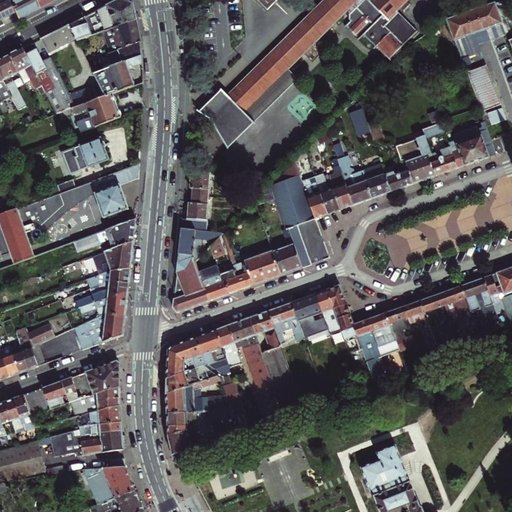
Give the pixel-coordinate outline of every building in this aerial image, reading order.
[(0,0),(0,20),(13,14),(6,0),(0,0)] [(27,13),(37,8),(33,0),(6,0),(13,14),(16,19),(27,13)] [(92,35),(103,31),(136,19),(135,13),(132,2),(128,1),(124,0),(119,0),(104,8),(85,18),(92,35)] [(214,97),(198,113),(212,122),(224,151),(264,111),(255,101),(342,12),(344,14),(344,15),(343,21),(345,23),(341,27),(354,41),(359,37),(371,50),(373,49),(389,65),(403,51),(399,47),(409,38),(389,18),(394,14),(397,17),(404,11),(400,7),(407,0),(320,0),(225,96),(220,91),(214,97)] [(254,0),(266,12),(277,0),(254,0)] [(471,33),(508,19),(501,0),(496,0),(444,20),(462,65),(468,63),(466,56),(478,51),(475,44),(471,33)] [(78,40),(92,35),(85,18),(80,20),(70,25),(78,40)] [(120,50),(142,42),(139,31),(136,19),(103,31),(111,53),(120,50)] [(511,30),(511,28),(508,19),(471,33),(475,44),(483,41),(511,30)] [(50,54),(67,45),(72,43),(78,40),(70,25),(59,31),(42,40),(50,54)] [(107,66),(109,70),(145,57),(144,50),(143,41),(142,42),(120,50),(123,58),(113,62),(113,63),(107,66)] [(52,57),(69,48),(67,45),(50,54),(52,57)] [(18,52),(11,55),(20,72),(26,69),(36,90),(44,87),(28,55),(25,48),(18,52)] [(123,58),(120,50),(111,53),(109,54),(113,62),(123,58)] [(72,97),(60,74),(52,58),(42,63),(36,51),(33,52),(28,55),(44,87),(58,115),(74,110),(78,108),(72,97)] [(0,61),(0,72),(14,99),(21,113),(29,109),(12,76),(20,72),(11,55),(3,59),(0,61)] [(107,98),(117,94),(139,86),(135,76),(132,67),(135,66),(136,68),(146,64),(145,57),(109,70),(95,75),(101,86),(107,98)] [(465,74),(481,114),(499,107),(483,67),(465,74)] [(0,104),(6,115),(11,112),(6,103),(14,99),(0,72),(0,104)] [(72,97),(78,108),(107,98),(101,86),(72,97)] [(79,123),(83,133),(125,118),(121,106),(117,94),(107,98),(78,108),(74,110),(76,115),(90,110),(94,118),(79,123)] [(369,133),(368,132),(365,123),(360,109),(349,113),(357,137),(369,133)] [(369,121),(365,123),(368,132),(373,131),(369,121)] [(425,139),(444,132),(442,126),(440,123),(435,125),(421,130),(424,137),(425,139)] [(448,143),(449,145),(458,168),(479,161),(496,155),(487,130),(484,131),(481,133),(478,128),(475,127),(457,134),(455,138),(456,141),(448,143)] [(396,147),(401,161),(404,160),(413,184),(425,180),(436,176),(428,155),(430,154),(425,139),(424,137),(415,140),(416,143),(402,148),(400,145),(396,147)] [(78,158),(83,170),(111,160),(108,153),(110,150),(109,146),(107,141),(104,141),(103,139),(79,147),(82,156),(78,158)] [(415,140),(400,145),(402,148),(416,143),(415,140)] [(443,159),(439,160),(436,162),(433,155),(432,153),(430,154),(428,155),(436,176),(447,172),(458,168),(449,145),(440,149),(443,159)] [(82,156),(79,147),(64,153),(73,174),(83,170),(78,158),(82,156)] [(336,161),(353,206),(361,203),(372,199),(362,171),(361,171),(354,174),(352,170),(348,169),(350,165),(347,156),(336,160),(336,161)] [(384,175),(391,192),(401,189),(413,184),(404,160),(401,161),(403,168),(393,171),(390,166),(382,169),(384,175)] [(275,199),(285,229),(288,228),(302,268),(312,264),(297,226),(300,225),(316,219),(301,181),(293,161),(269,185),(275,199)] [(328,177),(341,210),(347,208),(353,206),(336,161),(333,162),(335,166),(333,167),(336,174),(328,177)] [(94,182),(97,188),(98,193),(97,194),(106,218),(130,209),(126,196),(123,185),(140,179),(141,165),(94,182)] [(362,171),(372,199),(380,196),(391,192),(384,175),(380,165),(362,171)] [(207,173),(192,172),(191,181),(190,189),(194,189),(192,204),(189,203),(188,212),(187,219),(202,220),(207,173)] [(320,193),(328,215),(333,213),(341,210),(328,177),(324,178),(322,174),(314,177),(320,193)] [(78,188),(75,179),(61,185),(63,193),(78,188)] [(323,216),(328,215),(320,193),(314,195),(308,179),(301,181),(316,219),(323,216)] [(78,205),(93,196),(97,194),(98,193),(97,188),(94,182),(89,184),(78,188),(63,193),(61,194),(65,205),(36,231),(40,231),(42,233),(43,235),(69,211),(78,205)] [(264,203),(275,199),(269,185),(261,194),(264,203)] [(65,205),(61,194),(18,210),(6,215),(0,216),(0,230),(5,229),(14,253),(17,264),(37,256),(28,233),(36,230),(36,231),(65,205)] [(0,203),(0,204),(6,215),(18,210),(11,198),(0,203)] [(134,220),(74,243),(78,253),(101,245),(104,253),(111,251),(134,242),(135,236),(136,227),(137,219),(134,220)] [(182,229),(207,231),(208,221),(202,220),(187,219),(182,219),(182,229)] [(273,251),(281,275),(293,271),(302,268),(288,228),(285,229),(282,231),(287,246),(273,251)] [(5,229),(0,230),(0,240),(6,256),(14,253),(5,229)] [(196,262),(205,252),(201,251),(202,239),(208,239),(208,241),(212,241),(212,239),(217,240),(222,235),(224,232),(207,231),(182,229),(180,245),(178,263),(194,258),(196,262)] [(229,253),(222,235),(217,240),(209,247),(214,259),(229,253)] [(111,272),(112,272),(131,270),(133,258),(134,242),(111,251),(112,266),(86,275),(89,280),(105,274),(111,272)] [(249,273),(254,285),(264,281),(267,280),(281,275),(273,251),(272,248),(239,261),(235,251),(231,252),(237,267),(241,276),(249,273)] [(199,272),(196,262),(194,258),(178,263),(177,269),(173,308),(175,310),(177,312),(210,301),(199,272)] [(217,265),(199,272),(210,301),(221,297),(230,294),(225,282),(222,283),(218,275),(220,274),(217,265)] [(237,267),(220,274),(218,275),(222,283),(225,282),(230,294),(240,290),(254,285),(249,273),(241,276),(237,267)] [(511,268),(502,272),(492,276),(501,300),(503,299),(511,323),(511,268)] [(112,272),(111,284),(130,282),(130,276),(131,270),(112,272)] [(105,274),(89,280),(91,284),(106,279),(105,274)] [(504,309),(501,300),(492,276),(488,277),(484,279),(493,304),(496,312),(504,309)] [(474,282),(462,286),(471,312),(481,309),(475,295),(481,293),(486,307),(493,304),(484,279),(474,282)] [(96,304),(128,293),(129,287),(130,282),(111,284),(104,284),(91,289),(96,304)] [(361,346),(354,325),(348,309),(340,288),(339,286),(327,290),(334,309),(340,326),(345,340),(354,336),(359,349),(361,347),(361,346)] [(441,294),(421,301),(425,313),(445,306),(448,313),(455,311),(469,349),(483,344),(471,312),(462,286),(441,294)] [(322,292),(315,294),(322,313),(334,309),(327,290),(322,292)] [(96,304),(77,311),(79,316),(93,312),(92,308),(97,307),(101,318),(108,315),(126,317),(127,306),(128,293),(96,304)] [(322,313),(315,294),(310,296),(298,300),(292,302),(303,331),(308,329),(306,322),(313,320),(318,333),(326,331),(320,314),(322,313)] [(437,347),(436,344),(425,313),(421,301),(413,304),(403,307),(409,324),(415,322),(422,339),(425,338),(430,349),(437,347)] [(280,307),(268,311),(277,335),(293,329),(298,343),(306,340),(305,336),(303,331),(292,302),(280,307)] [(396,310),(386,313),(392,329),(399,350),(400,351),(407,348),(410,349),(417,346),(414,336),(407,339),(404,331),(411,328),(409,324),(403,307),(396,310)] [(334,309),(322,313),(328,330),(340,326),(334,309)] [(262,353),(275,388),(282,408),(284,414),(285,417),(304,409),(303,404),(277,335),(268,311),(259,315),(250,318),(256,336),(264,333),(271,350),(262,353)] [(382,357),(399,350),(392,329),(386,313),(378,317),(368,320),(372,331),(382,357)] [(74,328),(83,351),(123,337),(124,328),(126,317),(108,315),(101,318),(74,328)] [(261,394),(275,388),(262,353),(256,336),(250,318),(246,319),(239,322),(255,364),(250,365),(251,369),(254,368),(257,376),(255,377),(261,394)] [(362,322),(354,325),(361,346),(365,345),(364,343),(372,340),(369,332),(372,331),(368,320),(362,322)] [(50,321),(27,329),(32,344),(39,342),(41,341),(56,335),(50,321)] [(229,326),(242,363),(245,371),(251,369),(250,365),(255,364),(239,322),(234,324),(229,326)] [(230,368),(242,363),(229,326),(223,327),(216,330),(223,347),(227,359),(229,363),(230,368)] [(208,333),(197,337),(206,363),(214,368),(229,363),(227,359),(223,361),(217,363),(214,355),(213,351),(223,347),(216,330),(208,333)] [(18,335),(23,346),(29,343),(23,332),(18,335)] [(167,379),(204,365),(206,363),(197,337),(184,342),(172,346),(168,351),(168,365),(167,379)] [(437,347),(441,359),(452,355),(447,341),(436,344),(437,347)] [(39,342),(32,344),(33,347),(40,367),(44,366),(47,364),(39,342)] [(21,347),(23,351),(30,371),(35,369),(40,367),(33,347),(27,350),(25,345),(21,347)] [(213,351),(214,355),(220,352),(223,361),(227,359),(223,347),(213,351)] [(14,354),(21,374),(26,372),(30,371),(23,351),(17,353),(15,349),(12,350),(14,354)] [(16,376),(21,374),(14,354),(7,357),(6,352),(3,353),(4,357),(11,378),(16,376)] [(11,378),(4,357),(0,359),(0,374),(2,381),(7,379),(11,378)] [(83,398),(85,397),(119,386),(119,376),(119,364),(116,362),(88,372),(74,377),(83,398)] [(210,370),(204,365),(167,379),(167,385),(167,394),(209,379),(207,371),(210,370)] [(201,388),(221,381),(220,378),(218,376),(209,379),(167,394),(167,404),(167,413),(206,412),(210,423),(234,417),(226,395),(210,396),(209,398),(201,398),(201,388)] [(61,382),(68,403),(83,398),(74,377),(69,379),(61,382)] [(43,388),(50,409),(68,403),(61,382),(53,385),(43,388)] [(101,411),(119,406),(119,396),(119,386),(85,397),(87,402),(90,401),(91,403),(75,408),(77,417),(86,415),(97,412),(101,411)] [(50,409),(43,388),(36,391),(23,395),(31,414),(31,415),(50,409)] [(18,397),(13,399),(20,418),(31,414),(23,395),(18,397)] [(20,418),(13,399),(9,401),(4,402),(11,421),(20,418)] [(11,421),(4,402),(0,404),(0,403),(0,420),(2,425),(11,421)] [(81,426),(120,421),(120,414),(119,406),(101,411),(97,412),(86,415),(77,417),(78,426),(81,426)] [(284,414),(282,408),(272,411),(274,417),(284,414)] [(206,412),(167,413),(168,418),(168,431),(168,435),(210,423),(206,412)] [(246,412),(234,417),(241,435),(253,430),(246,412)] [(210,423),(168,435),(171,445),(173,455),(187,451),(189,450),(229,439),(241,435),(234,417),(210,423)] [(97,438),(122,434),(121,429),(120,421),(81,426),(78,426),(80,436),(83,436),(83,433),(86,432),(87,435),(90,434),(89,430),(95,428),(96,433),(97,438)] [(80,440),(80,436),(78,426),(50,434),(53,455),(83,452),(84,455),(89,455),(123,450),(122,442),(122,434),(97,438),(80,440)] [(0,482),(47,474),(49,477),(63,475),(62,467),(46,470),(40,436),(0,446),(0,482)] [(424,511),(423,507),(421,506),(411,482),(410,482),(396,446),(378,452),(381,460),(362,468),(367,479),(363,480),(367,489),(370,487),(372,491),(373,491),(376,496),(375,497),(380,511),(424,511)] [(185,462),(190,460),(188,454),(187,451),(173,455),(176,464),(185,462)] [(217,478),(219,479),(225,455),(223,455),(220,456),(219,457),(217,460),(214,470),(214,473),(215,476),(217,478)] [(109,469),(125,467),(124,460),(108,462),(109,469)] [(100,482),(109,500),(135,490),(131,480),(125,467),(109,469),(95,471),(85,472),(89,482),(91,481),(98,478),(100,482)] [(135,490),(109,500),(100,504),(102,511),(110,511),(140,501),(138,496),(135,490)] [(143,507),(140,501),(110,511),(144,511),(146,511),(143,507)]
